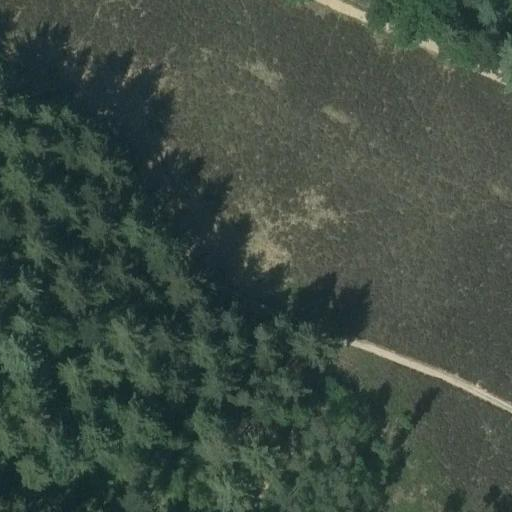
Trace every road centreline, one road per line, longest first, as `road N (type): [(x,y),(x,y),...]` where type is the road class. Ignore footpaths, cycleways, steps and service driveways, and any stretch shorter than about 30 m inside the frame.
road 1 (track): [(511,411),(219,290),(177,250),(115,146),(95,127),(76,111),(0,98)]
road 2 (track): [(337,340),(242,511)]
